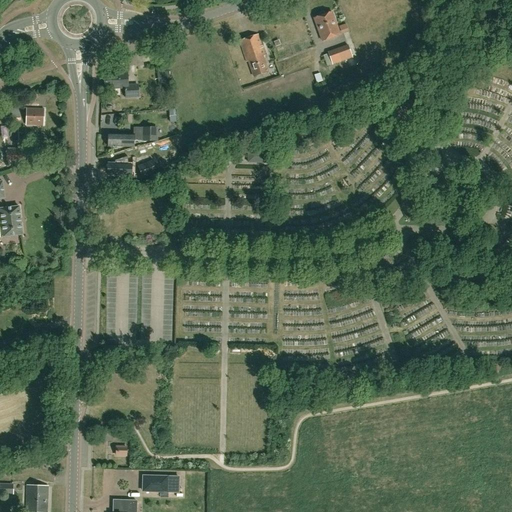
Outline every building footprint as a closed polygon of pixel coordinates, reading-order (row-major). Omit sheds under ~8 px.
[(490,19),(495,15),(488,7),(484,12),(490,19)] [(322,41),(340,35),(332,12),(314,18),(322,41)] [(485,19),(474,21),(475,28),(486,26),(485,19)] [(341,34),(348,31),(345,24),(339,27),(341,34)] [(268,72),(263,57),(265,56),(258,34),(239,41),(246,62),(248,61),(254,77),(268,72)] [(332,65),(352,57),(348,45),(327,52),(332,65)] [(128,85),(127,70),(118,71),(118,74),(104,74),(105,89),(125,88),(126,98),(138,97),(138,85),(128,85)] [(170,84),(169,71),(157,73),(159,85),(170,84)] [(43,126),(44,109),(27,108),(26,125),(43,126)] [(156,141),(156,128),(133,127),(133,135),(124,135),(108,134),(108,147),(134,147),(134,141),(156,141)] [(15,164),(19,164),(19,161),(25,162),(25,151),(6,150),(6,165),(15,165),(15,164)] [(273,164),(273,151),(248,150),(247,163),(273,164)] [(142,178),(157,172),(152,160),(137,166),(142,178)] [(131,178),(131,165),(123,165),(107,164),(107,175),(117,175),(117,178),(131,178)] [(22,235),(19,207),(0,208),(0,228),(5,228),(6,236),(4,236),(4,235),(3,235),(3,236),(3,237),(22,235)] [(127,446),(115,445),(115,456),(127,457),(127,453),(128,453),(128,450),(127,449),(127,446)] [(167,477),(143,476),(143,491),(166,491),(167,477)] [(0,493),(12,494),(13,485),(0,484),(0,493)] [(37,511),(47,511),(48,486),(27,486),(26,511),(37,511)] [(136,511),(136,501),(124,501),(123,511),(136,511)]
